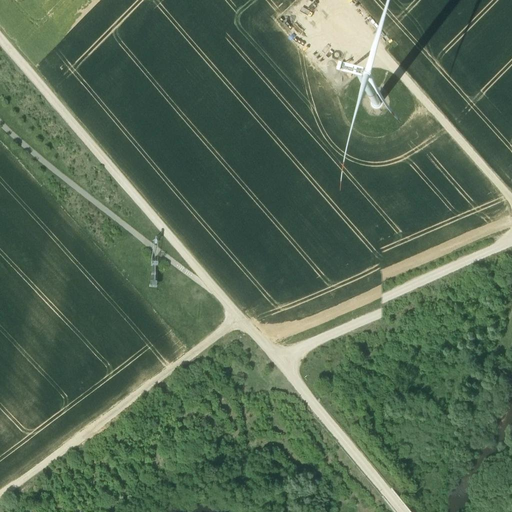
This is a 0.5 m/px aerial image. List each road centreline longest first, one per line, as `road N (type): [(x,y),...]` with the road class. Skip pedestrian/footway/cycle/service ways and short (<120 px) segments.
road 1 (track): [(199,310),(0,85)]
road 2 (track): [(226,342),(4,511)]
road 3 (track): [(511,273),(264,382)]
road 4 (track): [(511,215),(370,48)]
road 5 (track): [(370,511),(264,382)]
